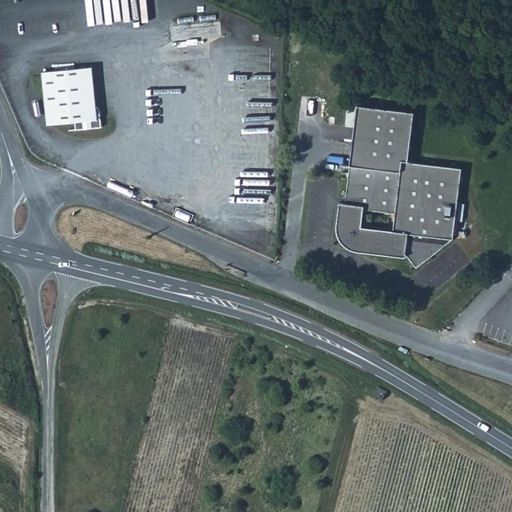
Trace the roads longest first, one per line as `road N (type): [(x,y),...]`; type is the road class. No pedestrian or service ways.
road 1 (unclassified): [(511,366),(402,331),(78,194),(26,186)]
road 2 (secondary): [(385,369),(291,318),(78,259)]
road 3 (secondary): [(73,273),(238,315),(385,369)]
road 4 (unknown): [(288,284),(314,97)]
road 5 (secondary): [(385,369),(511,450)]
road 6 (unclassified): [(31,263),(49,388)]
road 7 (unclassified): [(49,511),(49,388)]
